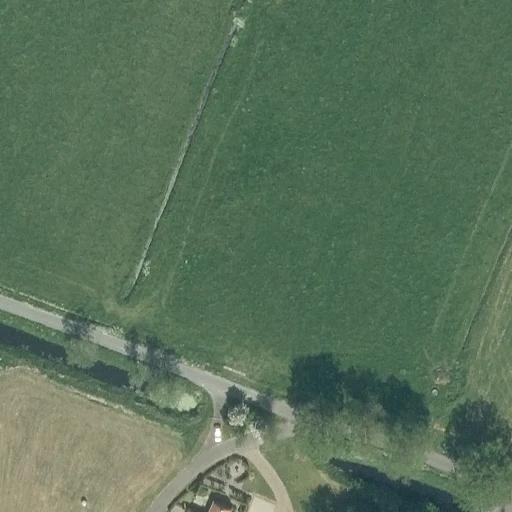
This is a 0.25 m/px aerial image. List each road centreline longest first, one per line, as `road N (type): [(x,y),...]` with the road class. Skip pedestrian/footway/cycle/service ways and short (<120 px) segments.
road 1 (unclassified): [(216,388),(0,303)]
road 2 (unclassified): [(511,511),(456,470),(383,441),(311,425)]
